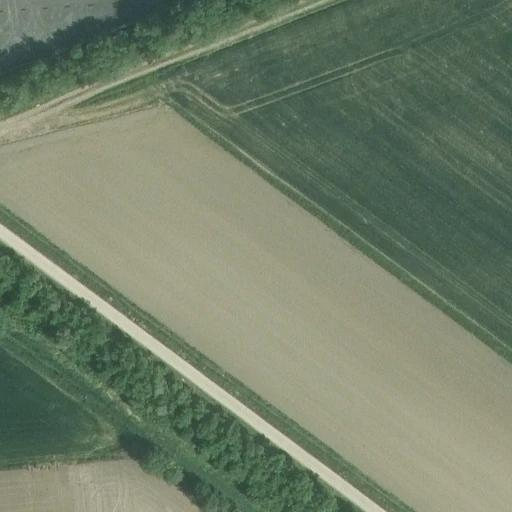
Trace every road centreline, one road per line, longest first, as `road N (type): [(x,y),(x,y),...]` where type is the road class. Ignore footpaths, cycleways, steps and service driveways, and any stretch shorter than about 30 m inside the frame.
road 1 (unclassified): [(0,227),(381,511)]
road 2 (track): [(0,108),(261,0)]
